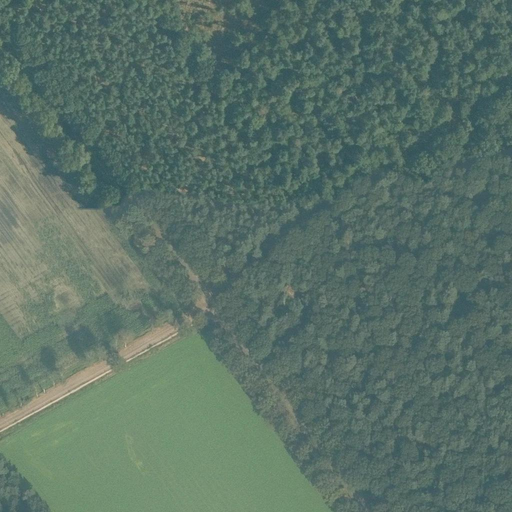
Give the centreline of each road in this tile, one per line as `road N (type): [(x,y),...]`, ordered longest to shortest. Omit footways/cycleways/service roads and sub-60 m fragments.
road 1 (track): [(0,33),(353,511)]
road 2 (track): [(511,68),(295,231)]
road 3 (track): [(511,339),(403,315),(353,285),(303,225)]
road 4 (track): [(211,303),(0,423)]
